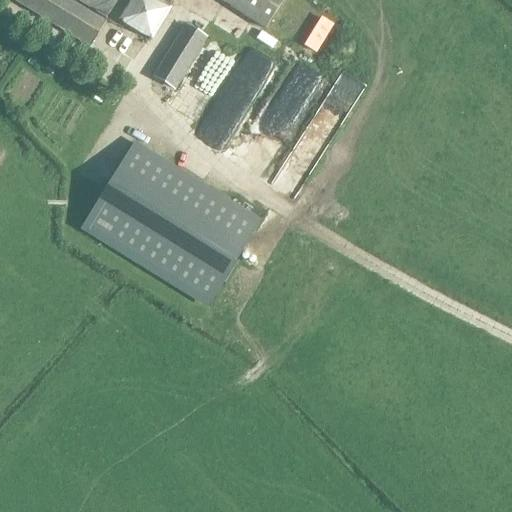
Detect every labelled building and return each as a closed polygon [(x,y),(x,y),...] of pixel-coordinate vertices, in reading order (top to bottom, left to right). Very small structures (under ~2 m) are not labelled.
[(13,0),(88,47),(103,24),(65,0),(13,0)] [(118,0),(77,0),(107,19),(118,0)] [(153,39),(172,6),(161,0),(131,0),(120,19),(153,39)] [(218,0),(264,30),(283,0),(218,0)] [(185,26),(153,77),(174,90),(206,39),(185,26)] [(251,52),(203,136),(224,148),(272,64),(251,52)] [(209,305),(258,225),(203,191),(132,147),(92,210),(82,227),(142,264),(146,266),(209,305)]
